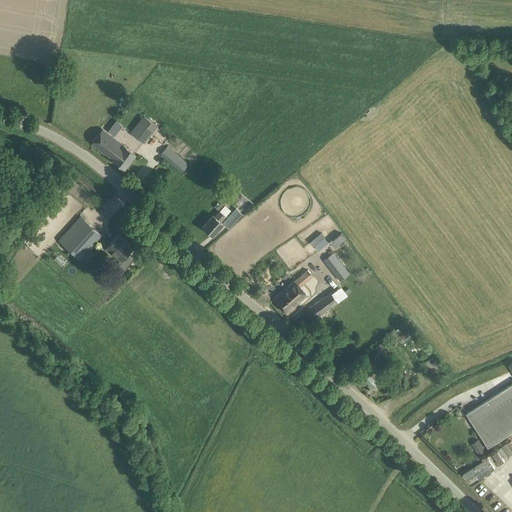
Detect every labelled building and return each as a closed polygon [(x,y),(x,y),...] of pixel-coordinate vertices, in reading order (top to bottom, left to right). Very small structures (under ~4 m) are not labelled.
[(145,142),(158,125),(144,114),(131,132),(145,142)] [(135,154),(102,129),(92,142),(113,159),(124,168),(135,154)] [(182,172),(188,164),(167,146),(161,153),(182,172)] [(225,216),(225,215),(230,211),(219,202),(215,206),(219,211),(215,216),(213,214),(203,226),(213,235),(223,223),(220,221),(225,216)] [(234,224),(242,214),(236,209),(228,218),(234,224)] [(101,234),(83,218),(80,215),(59,239),(62,242),(80,258),(82,256),(88,261),(95,253),(89,248),(101,234)] [(134,259),(127,253),(132,248),(126,243),(127,242),(118,234),(111,241),(106,247),(121,259),(119,261),(119,263),(124,267),(126,267),(134,259)] [(326,237),(315,243),(319,250),(330,243),(326,237)] [(333,253),(322,262),(332,275),(331,275),(334,279),(337,277),(340,281),(349,274),(346,271),(349,269),(342,261),(340,262),(333,253)] [(287,314),(295,307),(294,306),(307,294),(300,286),(312,275),(307,269),(274,299),(287,314)] [(344,286),(334,292),(340,301),(350,295),(344,286)] [(331,292),(306,310),(317,324),(324,319),(320,314),(338,302),(331,292)] [(373,387),(382,377),(367,365),(363,369),(358,374),(373,387)] [(404,366),(396,372),(399,377),(400,377),(404,383),(412,377),(404,366)] [(511,383),(475,407),(467,413),(488,447),(511,431),(511,407),(511,408),(511,407),(511,383)] [(472,443),(480,456),(487,451),(479,439),(472,443)] [(498,451),(493,454),(499,464),(505,461),(498,451)] [(488,457),(464,474),(467,479),(476,473),(479,478),(495,468),(488,457)]
